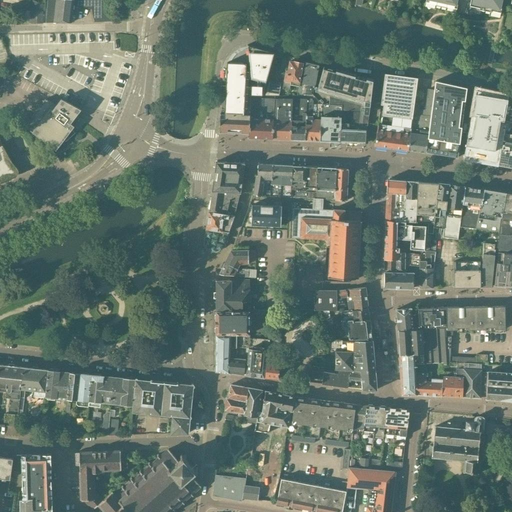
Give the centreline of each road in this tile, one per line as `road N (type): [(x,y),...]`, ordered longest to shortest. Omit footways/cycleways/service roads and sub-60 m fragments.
road 1 (residential): [(511,89),(237,40),(220,56),(209,138),(200,151)]
road 2 (residential): [(511,296),(384,302),(388,399)]
road 3 (residential): [(195,369),(200,151)]
road 4 (residential): [(195,369),(0,352)]
road 5 (residential): [(17,445),(212,443)]
road 6 (residential): [(388,399),(204,375)]
road 7 (residential): [(0,29),(151,27)]
